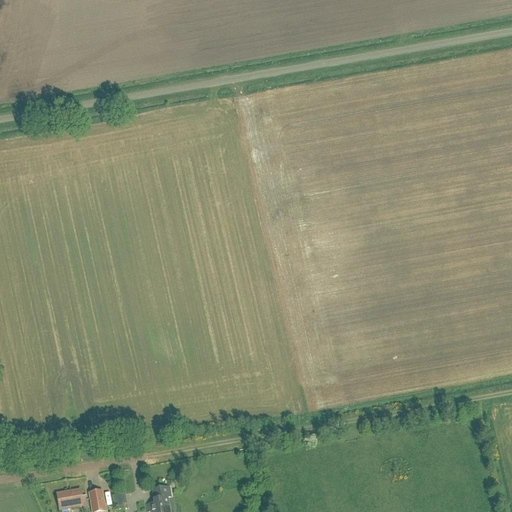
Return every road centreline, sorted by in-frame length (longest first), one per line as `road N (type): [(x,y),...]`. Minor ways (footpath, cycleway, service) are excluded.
road 1 (unclassified): [(0,119),(511,31)]
road 2 (track): [(511,391),(144,455)]
road 3 (unclassified): [(144,455),(0,480)]
